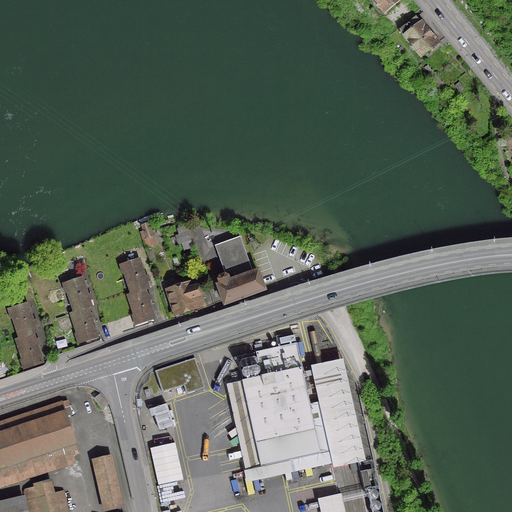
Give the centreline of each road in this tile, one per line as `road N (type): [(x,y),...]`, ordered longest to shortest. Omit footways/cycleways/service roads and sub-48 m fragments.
road 1 (secondary): [(511,255),(379,280),(136,355)]
road 2 (unclassified): [(63,378),(57,361),(299,281),(328,308),(347,342)]
road 3 (track): [(347,342),(367,364),(426,511)]
road 4 (unclassified): [(144,511),(111,362)]
road 5 (secondary): [(430,0),(511,95)]
